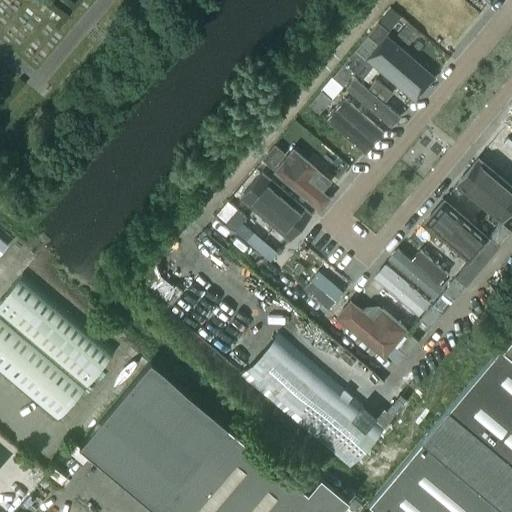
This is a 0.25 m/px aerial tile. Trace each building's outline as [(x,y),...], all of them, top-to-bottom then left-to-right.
[(464,0),(484,17),(497,0),(464,0)] [(365,58),(377,44),(367,35),(355,49),(365,58)] [(386,39),(368,60),(414,99),(432,78),(386,39)] [(342,85),(354,71),(344,63),(332,77),(342,85)] [(363,66),(345,88),(391,126),(409,105),(363,66)] [(331,98),(321,89),(309,104),(319,113),(331,98)] [(340,94),(322,115),(368,154),(386,133),(340,94)] [(511,137),(498,126),(480,147),(511,174),(511,137)] [(290,147),(272,169),(318,207),(336,186),(290,147)] [(511,191),(475,160),(457,182),(502,221),(511,209),(511,191)] [(260,177),(243,197),(288,237),(305,217),(260,177)] [(445,204),(429,224),(467,255),(483,236),(445,204)] [(499,244),(510,230),(500,222),(489,236),(499,244)] [(406,236),(388,257),(433,296),(451,274),(406,236)] [(382,263),(364,285),(410,323),(428,302),(382,263)] [(0,298),(0,372),(56,419),(114,350),(22,272),(0,298)] [(453,300),(465,286),(454,277),(443,291),(453,300)] [(359,291),(341,312),(387,351),(405,330),(359,291)] [(429,328),(441,313),(431,305),(419,319),(429,328)] [(406,355),(418,341),(408,332),(396,347),(406,355)] [(511,334),(501,348),(511,357),(511,334)] [(499,347),(451,403),(511,457),(511,357),(501,348),(499,347)] [(293,349),(261,388),(350,464),(383,424),(293,349)] [(159,507),(228,424),(150,359),(78,445),(156,511),(159,507)] [(511,511),(511,457),(451,403),(420,440),(507,511),(511,511)] [(291,511),(309,492),(228,424),(159,507),(164,511),(291,511)] [(507,511),(420,440),(368,502),(379,511),(507,511)]
